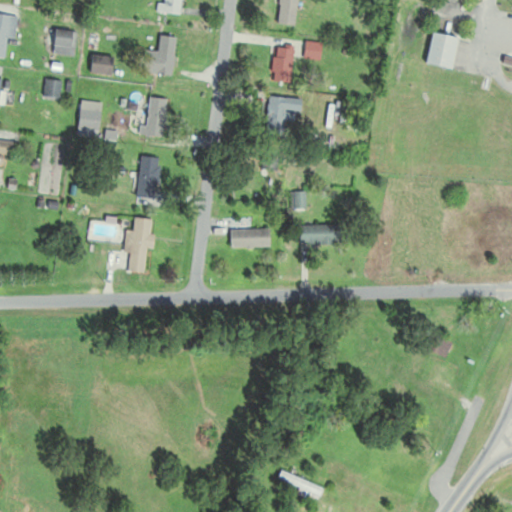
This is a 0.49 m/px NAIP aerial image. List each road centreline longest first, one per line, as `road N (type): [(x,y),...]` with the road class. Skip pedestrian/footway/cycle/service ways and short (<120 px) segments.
road 1 (residential): [(496,289),(0,301)]
road 2 (residential): [(194,298),(229,0)]
